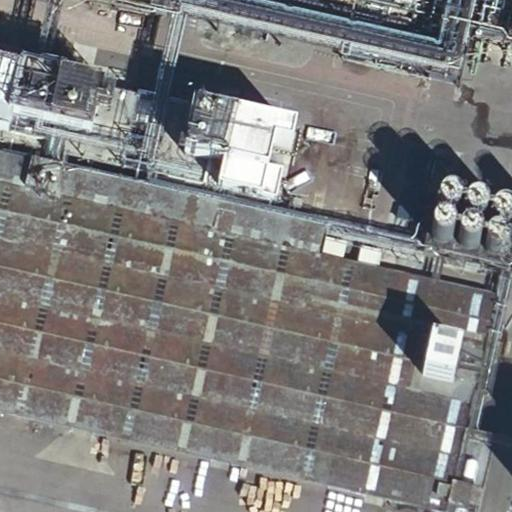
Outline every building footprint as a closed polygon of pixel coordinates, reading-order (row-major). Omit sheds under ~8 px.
[(146,0),(67,0),(143,17),(146,0)] [(295,130),(0,62),(0,130),(9,133),(13,116),(208,161),(202,185),(276,201),(282,172),(268,169),(274,144),(291,148),(295,130)] [(0,411),(440,511),(442,501),(472,508),(477,488),(447,481),(490,293),(312,253),(318,225),(0,152),(0,411)] [(454,208),(453,205),(452,203),(450,200),(448,198),(445,197),(442,197),(439,197),(437,198),(434,200),(432,202),(431,205),(430,208),(430,211),(431,214),(433,216),(435,219),(438,220),(440,221),(443,221),(446,220),(449,218),(451,217),(453,214),(454,211),(454,208)] [(481,214),(481,211),(480,209),(478,206),(475,204),(473,203),(470,203),(466,203),(464,204),(462,206),(460,208),(458,211),(458,214),(458,217),(459,219),(460,222),(462,224),(465,226),(468,226),(471,226),(474,226),(476,224),(478,222),(480,220),(481,217),(481,214)] [(508,220),(507,217),(506,214),(504,212),(502,210),(499,209),(496,209),(493,209),(490,210),(488,212),(486,214),(485,217),(484,220),(484,223),(485,225),(487,228),(489,230),(491,232),(494,232),(497,232),(500,232),(503,230),(505,228),(507,226),(508,223),(508,220)] [(448,235),(447,232),(446,230),(444,227),(442,225),(439,224),(436,224),(433,224),(430,225),(428,227),(426,229),(425,232),(424,235),(424,238),(425,241),(427,243),(429,246),(432,247),(434,248),(437,248),(440,247),(443,246),(445,244),(447,241),(448,238),(448,235)] [(475,241),(475,238),(473,235),(471,233),(469,231),(466,230),(463,230),(460,230),(457,231),(455,233),(453,235),(452,238),(451,240),(451,244),(452,247),(454,249),(456,251),(459,253),(461,253),(465,253),(468,253),(470,251),(472,249),(474,247),(475,244),(475,241)] [(502,248),(502,245),(501,242),(499,240),(496,238),(494,237),(491,236),(488,237),(485,238),(483,239),(480,242),(479,245),(479,247),(479,250),(480,254),(481,256),(484,258),(486,259),(489,260),(492,260),(495,259),(497,258),(500,256),(501,254),(502,251),(502,248)]
